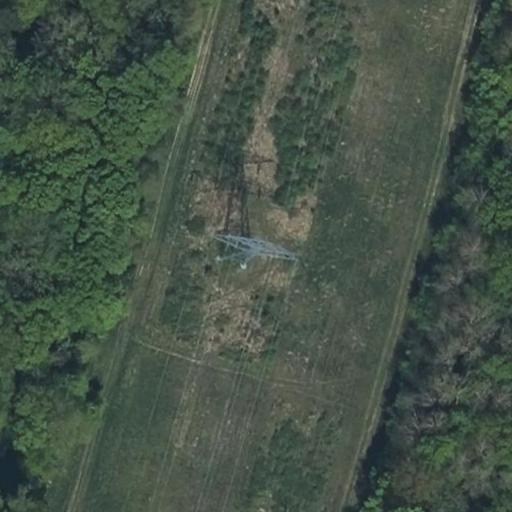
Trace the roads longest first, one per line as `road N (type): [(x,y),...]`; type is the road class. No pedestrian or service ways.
road 1 (track): [(220,0),(77,511)]
road 2 (track): [(488,0),(357,511)]
